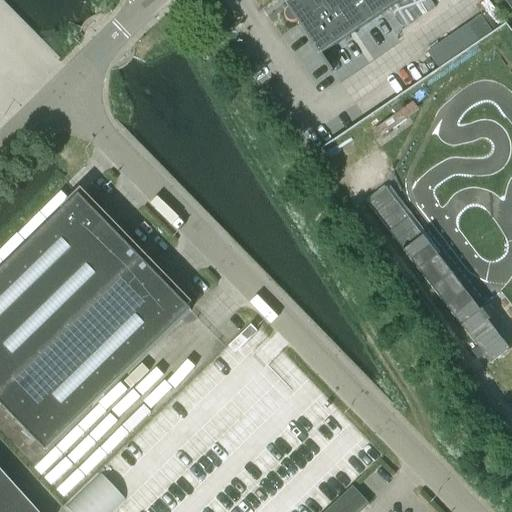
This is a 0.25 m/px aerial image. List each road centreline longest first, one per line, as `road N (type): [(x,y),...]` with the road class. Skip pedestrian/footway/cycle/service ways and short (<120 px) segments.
road 1 (unclassified): [(464,511),(64,90)]
road 2 (unclassified): [(64,90),(155,0)]
